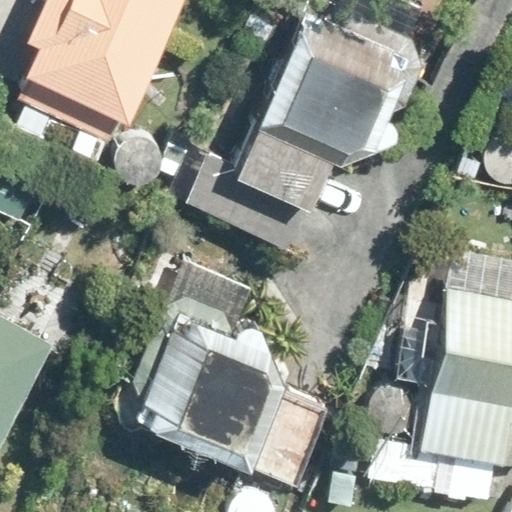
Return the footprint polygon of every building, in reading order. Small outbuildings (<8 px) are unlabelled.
[(33,41),(19,70),(123,118),(177,0),(38,0),(21,36),(33,41)] [(390,136),(381,112),(383,108),(403,101),(418,69),(405,33),(345,5),(335,26),(303,10),(232,164),(191,146),(168,194),(281,245),(299,207),(303,209),(328,154),(332,157),(390,136)] [(171,146),(133,129),(110,178),(149,195),(171,146)] [(37,198),(0,180),(0,215),(23,226),(37,198)] [(511,403),(511,298),(442,287),(410,470),(441,476),(445,454),(499,462),(509,403),(511,403)] [(149,423),(147,426),(242,466),(243,462),(287,479),(320,404),(278,387),(255,331),(226,317),(222,311),(200,301),(201,299),(186,292),(158,304),(127,376),(137,401),(131,416),(149,423)] [(0,430),(46,343),(0,317),(0,430)] [(275,511),(277,497),(234,493),(232,511),(275,511)]
